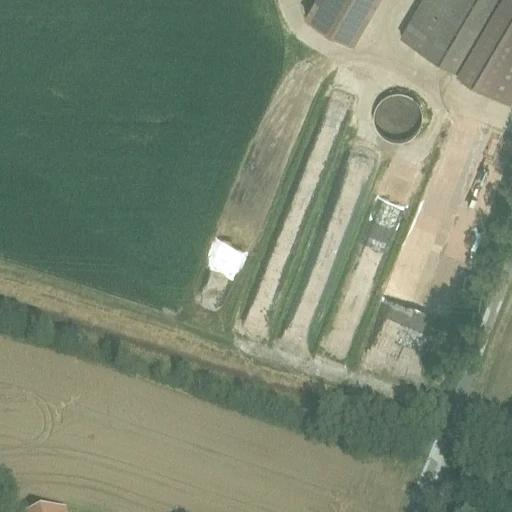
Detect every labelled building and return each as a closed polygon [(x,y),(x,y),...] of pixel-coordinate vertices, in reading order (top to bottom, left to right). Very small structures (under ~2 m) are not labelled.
[(319,0),(311,15),(355,40),(378,0),(319,0)] [(511,0),(426,0),(407,38),(511,102),(511,101),(511,0)] [(386,141),(426,132),(417,91),(378,100),(386,141)] [(375,158),(356,151),(288,343),(302,348),(328,272),(334,274),(375,158)] [(250,277),(239,307),(273,319),(284,289),(250,277)]
